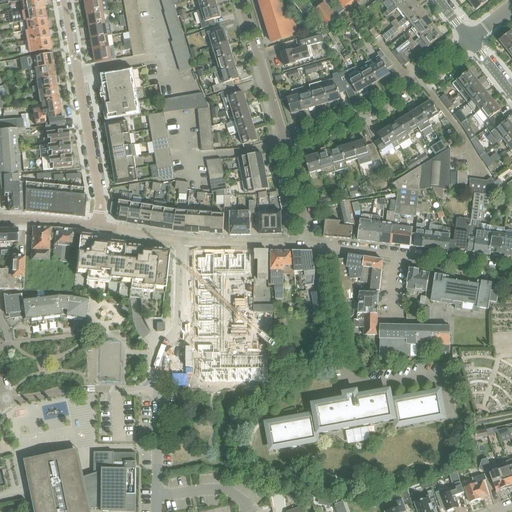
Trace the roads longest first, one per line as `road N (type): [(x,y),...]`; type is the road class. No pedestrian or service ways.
road 1 (residential): [(107,226),(63,0)]
road 2 (residential): [(470,38),(385,102),(283,140)]
road 3 (residential): [(303,243),(511,272)]
road 4 (residential): [(156,390),(156,353),(181,329),(180,238)]
road 5 (residential): [(0,403),(93,387),(156,390)]
road 6 (residential): [(283,140),(240,0)]
road 7 (residential): [(180,238),(303,243)]
